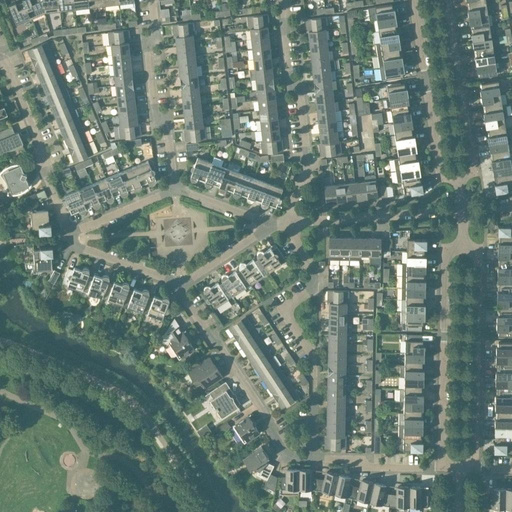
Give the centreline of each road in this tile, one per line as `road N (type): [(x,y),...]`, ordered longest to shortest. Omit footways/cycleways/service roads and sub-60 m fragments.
road 1 (residential): [(313,458),(312,357),(281,309),(307,292),(313,270),(289,224)]
road 2 (residential): [(313,458),(288,458),(173,282)]
road 3 (residential): [(289,224),(307,166),(299,89),(288,80),(284,0)]
road 4 (residential): [(473,461),(477,263),(461,244)]
road 5 (residential): [(461,244),(445,263),(441,458)]
road 6 (residential): [(174,189),(168,123),(154,116),(152,0)]
road 7 (residential): [(71,237),(0,58)]
road 8 (residential): [(412,0),(437,161),(457,177)]
road 9 (residential): [(457,177),(470,158),(446,0)]
road 10 (residential): [(321,222),(460,209)]
road 11 (residential): [(441,458),(427,469),(313,458)]
